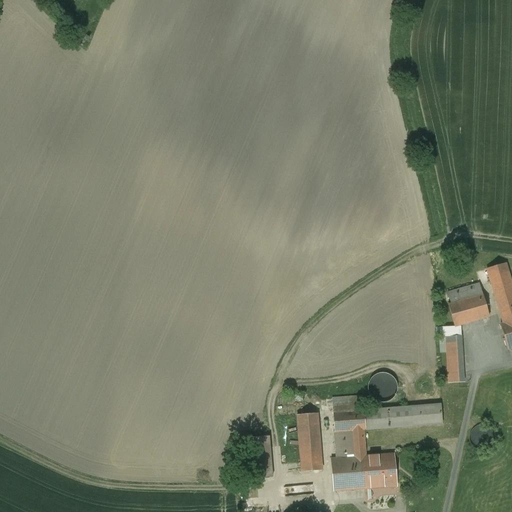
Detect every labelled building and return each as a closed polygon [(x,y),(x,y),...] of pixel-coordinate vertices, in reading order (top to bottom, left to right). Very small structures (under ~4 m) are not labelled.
[(511,286),(505,263),(486,269),(493,293),(511,287),(511,286)] [(479,284),(447,293),(450,304),(482,295),(479,284)] [(511,287),(493,293),(503,323),(500,324),(507,349),(508,349),(511,348),(511,287)] [(450,304),(448,304),(454,327),(460,325),(489,317),(482,295),(450,304)] [(460,336),(445,337),(445,338),(446,353),(448,375),(462,374),(460,336)] [(381,372),(379,373),(377,373),(375,374),(373,375),(371,377),(369,380),(368,382),(367,384),(367,386),(366,388),(367,390),(367,392),(367,393),(369,396),(371,399),(373,400),(374,401),(376,402),(378,403),(381,403),(383,403),(386,403),(389,402),(391,400),(392,399),(394,398),(395,396),(396,394),(397,392),(397,390),(398,387),(397,385),(397,383),(396,381),(395,380),(394,378),(392,376),(390,374),(388,373),(386,373),(383,372),(381,372)] [(462,374),(448,375),(448,384),(463,383),(462,374)] [(363,396),(331,398),(336,459),(330,459),(333,491),(396,486),(393,455),(365,457),(363,430),(365,430),(364,410),(363,396)] [(440,404),(364,410),(365,430),(442,424),(440,404)] [(316,414),(297,415),(302,472),(321,470),(316,414)] [(481,424),(478,425),(476,426),(474,427),(472,428),(471,429),(470,431),(469,433),(469,435),(468,437),(468,439),(468,440),(469,442),(469,443),(470,445),(471,446),(472,447),(473,448),(475,449),(477,450),(479,450),(482,450),(485,450),(487,449),(489,448),(490,447),(491,446),(493,444),(494,442),(494,440),(494,439),(494,437),(494,436),(494,434),(493,432),(492,430),(491,428),(489,427),(488,426),(486,425),(483,425),(481,424)] [(269,437),(244,439),(247,479),(272,477),(269,437)]
